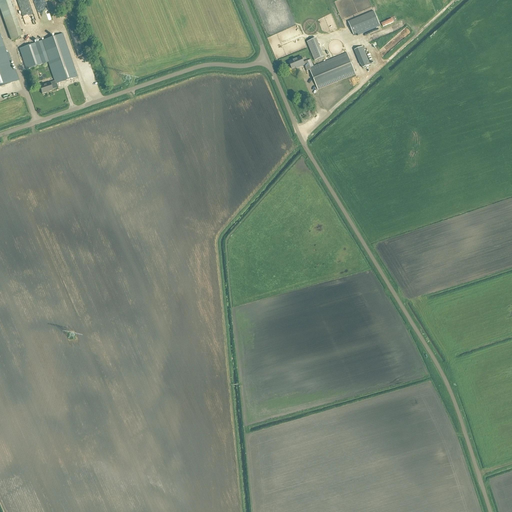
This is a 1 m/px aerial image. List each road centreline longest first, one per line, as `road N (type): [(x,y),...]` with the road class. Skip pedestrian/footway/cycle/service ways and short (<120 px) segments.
road 1 (residential): [(489,511),(448,387),(301,140),(266,59)]
road 2 (unclassified): [(0,134),(190,69),(266,59)]
road 3 (track): [(454,0),(301,140)]
